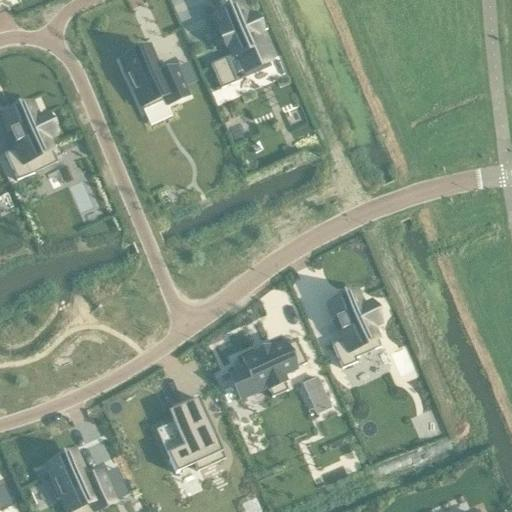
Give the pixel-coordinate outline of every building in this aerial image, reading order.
[(240,8),(215,19),(221,32),(219,33),(225,48),(228,47),(231,56),(232,57),(238,54),(245,70),(267,61),(256,35),(266,31),(260,15),(245,21),(240,8)] [(130,58),(121,62),(127,76),(126,76),(134,93),(134,92),(143,111),(165,101),(167,106),(187,97),(184,89),(175,69),(160,76),(155,65),(154,66),(147,50),(141,53),(141,52),(130,57),(130,58)] [(225,59),(210,65),(221,90),(235,84),(235,83),(225,59)] [(31,106),(4,118),(10,131),(8,132),(14,145),(16,144),(17,148),(4,154),(17,182),(57,164),(46,140),(53,137),(44,116),(36,119),(31,106)] [(356,294),(329,306),(335,319),(333,320),(339,333),(341,332),(344,340),(331,346),(342,370),(357,363),(355,359),(380,348),(371,328),(378,325),(369,304),(362,307),(356,294)] [(247,370),(231,377),(241,399),(267,387),(272,399),(287,392),(280,376),(306,365),(296,342),(283,347),(282,346),(270,352),(268,350),(253,357),(254,359),(244,363),(247,370)] [(317,379),(297,389),(310,418),(330,409),(317,379)] [(174,423),(156,431),(175,475),(178,473),(178,472),(193,465),(196,473),(221,462),(218,455),(221,454),(197,400),(193,402),(194,403),(170,413),(174,423)] [(53,482),(47,485),(54,501),(61,499),(66,511),(98,511),(98,510),(114,503),(114,502),(101,475),(86,482),(81,472),(74,456),(67,459),(67,458),(56,463),(56,464),(47,468),(53,482)]
